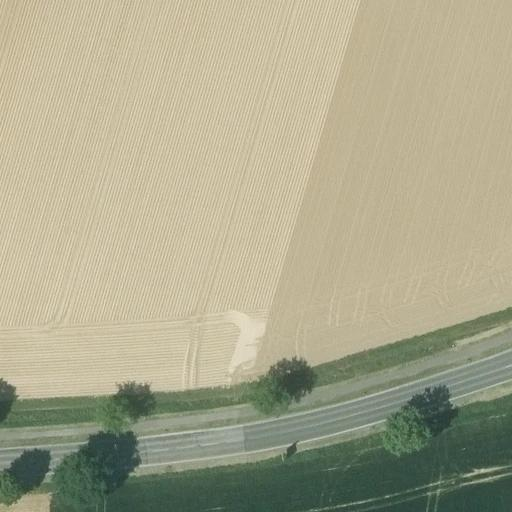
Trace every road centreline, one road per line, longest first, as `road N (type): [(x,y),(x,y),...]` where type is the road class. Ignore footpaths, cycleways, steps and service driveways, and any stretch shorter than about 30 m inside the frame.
road 1 (track): [(0,417),(99,412),(239,388),(511,315)]
road 2 (tertiary): [(0,465),(293,432),(511,366)]
